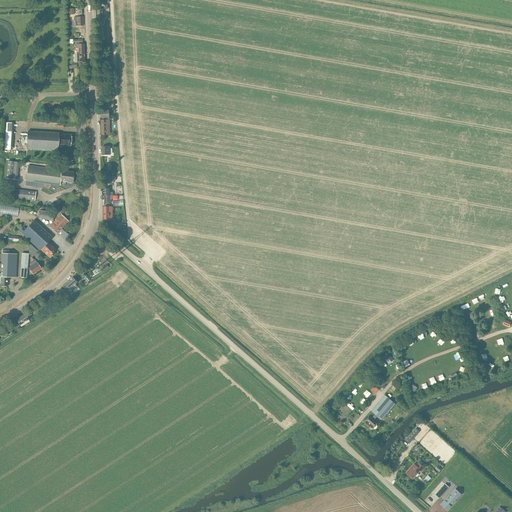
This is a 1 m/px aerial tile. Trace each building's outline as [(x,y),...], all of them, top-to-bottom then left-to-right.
[(78,17),(74,17),(74,21),(76,21),(76,26),(78,26),(83,26),(83,17),(78,17)] [(77,53),(85,53),(85,44),(77,44),(77,48),(79,48),(80,53),(77,53)] [(77,53),(78,62),(85,62),(85,53),(77,53)] [(101,135),(103,135),(109,135),(109,132),(108,132),(108,123),(109,123),(109,120),(109,110),(102,111),(102,118),(105,118),(105,120),(101,120),(101,135)] [(26,149),(28,149),(58,151),(58,145),(70,146),(71,135),(59,134),(59,133),(27,131),(26,149)] [(6,179),(17,180),(19,163),(8,161),(6,179)] [(59,169),(59,168),(59,166),(56,166),(55,169),(28,166),(26,181),(60,185),(60,181),(72,183),(74,172),(59,170),(59,169)] [(12,196),(12,197),(33,200),(34,201),(36,192),(13,189),(12,196)] [(105,207),(104,207),(104,220),(108,220),(109,220),(109,213),(112,213),(112,207),(111,207),(109,207),(105,207)] [(40,210),(39,217),(38,218),(53,221),(54,213),(40,210)] [(56,233),(67,221),(61,215),(50,227),(56,233)] [(40,250),(45,255),(50,259),(55,253),(54,252),(56,250),(48,242),(52,237),(33,220),(25,229),(23,227),(19,231),(40,250)] [(37,251),(30,244),(29,254),(32,257),(37,251)] [(0,276),(0,283),(0,286),(7,286),(7,277),(15,277),(16,254),(9,254),(9,250),(2,250),(2,253),(1,274),(1,277),(0,276)] [(19,277),(26,278),(29,254),(22,253),(19,277)] [(35,260),(29,264),(30,265),(29,265),(29,267),(28,268),(33,274),(41,269),(37,262),(36,262),(35,260)] [(63,285),(63,286),(70,293),(78,286),(75,284),(77,282),(73,277),(63,285)] [(25,314),(16,319),(19,325),(28,319),(25,314)] [(382,377),(378,383),(382,387),(387,382),(382,377)] [(412,384),(409,389),(414,393),(417,387),(412,384)] [(381,419),(395,403),(385,395),(371,411),(375,414),(372,417),(370,415),(364,421),(373,429),(379,422),(375,419),(377,416),(381,419)] [(416,428),(405,440),(409,444),(420,432),(416,428)] [(425,468),(418,462),(416,465),(414,463),(405,473),(412,480),(420,471),(421,472),(425,468)] [(445,484),(435,495),(439,498),(448,488),(445,484)] [(453,491),(441,505),(447,510),(460,496),(453,491)]
